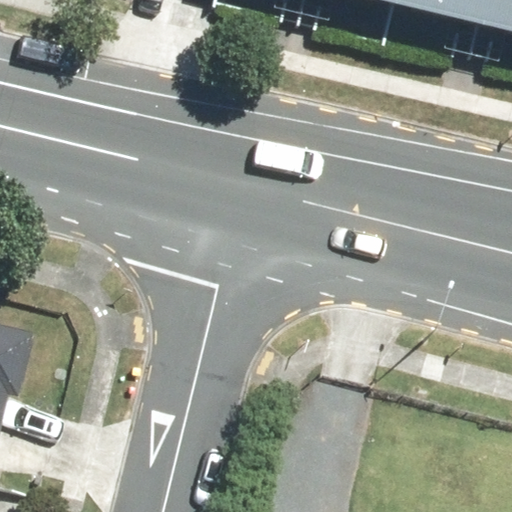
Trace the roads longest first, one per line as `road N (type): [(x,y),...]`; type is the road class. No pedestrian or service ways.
road 1 (residential): [(242,186),(162,511)]
road 2 (secondary): [(242,186),(511,250)]
road 3 (secondary): [(0,123),(242,186)]
